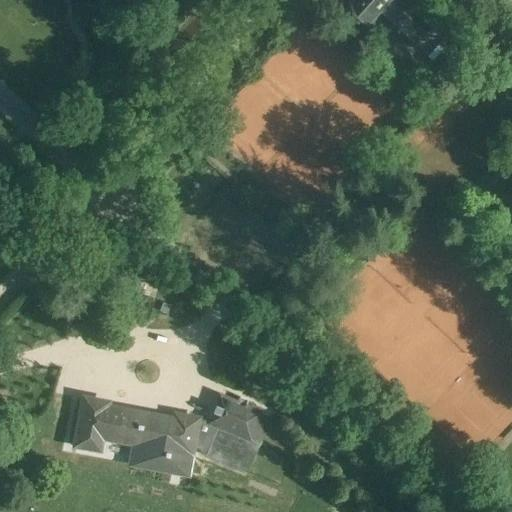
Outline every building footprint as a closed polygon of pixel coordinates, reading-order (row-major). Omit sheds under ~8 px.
[(359,0),(353,7),(349,3),(341,12),(368,36),(381,21),(408,46),(422,30),(395,6),(400,0),(359,0)] [(299,212),(313,218),(345,183),(343,182),(351,173),(363,149),(379,131),(392,137),(413,114),(346,54),(358,59),(310,17),(297,32),(289,48),(277,61),(269,77),(260,88),(269,96),(262,112),(253,122),(237,154),(259,173),(251,169),(299,212)] [(421,71),(415,66),(388,42),(371,61),(403,91),(421,71)] [(444,78),(432,65),(430,64),(425,70),(439,83),(444,78)] [(429,94),(433,91),(433,90),(435,88),(420,74),(415,80),(429,94)] [(192,444),(202,452),(206,456),(238,469),(247,472),(250,464),(251,464),(270,416),(220,396),(210,422),(197,420),(192,444)] [(100,437),(102,437),(115,439),(120,411),(106,408),(107,403),(84,399),(76,445),(98,449),(100,437)] [(174,420),(120,411),(115,439),(135,443),(132,464),(187,474),(192,444),(197,420),(175,416),(174,420)] [(293,487),(304,459),(260,442),(249,470),(293,487)]
